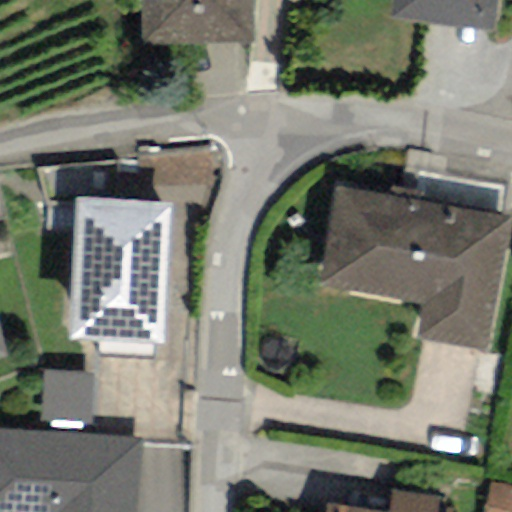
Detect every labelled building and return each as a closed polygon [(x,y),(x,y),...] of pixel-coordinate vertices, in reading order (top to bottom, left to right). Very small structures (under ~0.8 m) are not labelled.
[(252,0),(141,0),(142,45),(252,44),(252,0)] [(390,0),(388,19),(492,32),(496,0),(390,0)] [(422,304),(415,342),(488,354),(511,217),(335,187),(318,286),(422,304)] [(169,203),(75,199),(68,342),(163,346),(169,203)] [(93,373),(42,371),(40,422),(91,424),(93,373)] [(138,511),(142,437),(0,430),(0,511),(138,511)] [(511,511),(511,486),(489,482),(483,511),(511,511)] [(378,511),(326,504),(325,511),(437,511),(439,497),(393,490),(389,511),(378,511)]
